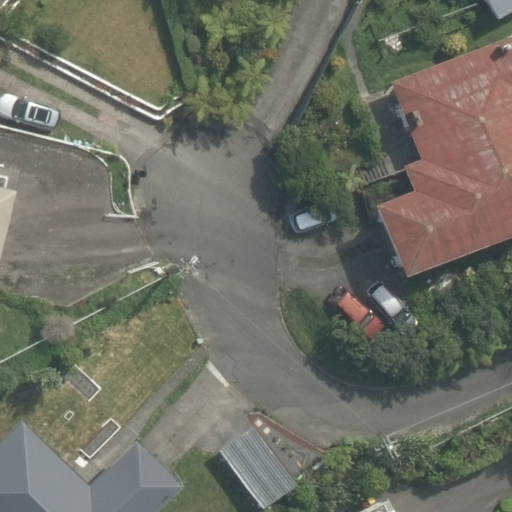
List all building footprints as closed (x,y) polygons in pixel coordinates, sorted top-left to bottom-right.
[(0,0),(0,14),(10,0),(0,0)] [(511,0),(480,0),(490,20),(511,9),(511,0)] [(420,297),(511,258),(511,34),(390,87),(430,182),(381,203),(420,297)] [(0,326),(28,201),(0,194),(0,326)] [(169,511),(188,497),(133,430),(74,479),(30,425),(0,449),(0,511),(169,511)] [(281,511),(304,496),(255,426),(214,455),(253,511),(281,511)] [(410,511),(402,495),(366,511),(410,511)]
